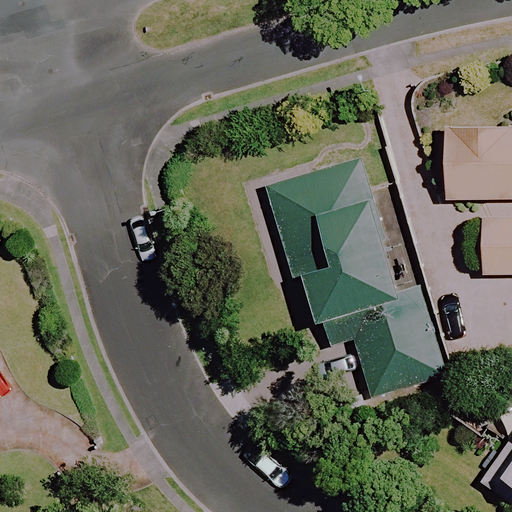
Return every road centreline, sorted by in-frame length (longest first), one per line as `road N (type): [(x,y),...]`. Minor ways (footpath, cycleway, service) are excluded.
road 1 (residential): [(289,511),(240,476),(168,394),(76,104)]
road 2 (residential): [(440,0),(76,104)]
